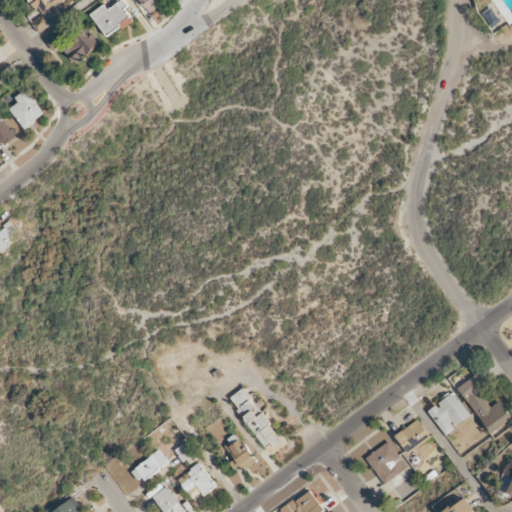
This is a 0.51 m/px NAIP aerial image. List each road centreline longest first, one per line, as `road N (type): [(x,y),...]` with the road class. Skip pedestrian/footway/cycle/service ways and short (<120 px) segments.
road 1 (residential): [(483,326),(426,250),(414,216),(456,42),(452,0),(206,20),(163,39)]
road 2 (residential): [(239,511),(511,304)]
